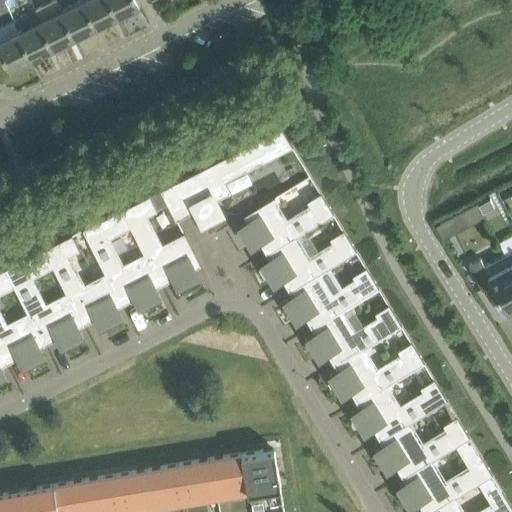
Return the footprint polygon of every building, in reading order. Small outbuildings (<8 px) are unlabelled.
[(0,0),(0,13),(10,9),(5,0),(0,0)] [(16,0),(5,0),(10,9),(19,4),(16,0)] [(76,35),(97,25),(85,0),(79,0),(63,8),(76,35)] [(85,0),(97,25),(119,14),(111,0),(85,0)] [(141,3),(139,0),(111,0),(119,14),(141,3)] [(54,46),(76,35),(63,8),(41,19),(54,46)] [(33,56),(54,46),(41,19),(20,29),(33,56)] [(0,45),(11,67),(33,56),(20,29),(0,39),(0,45)] [(222,210),(216,199),(232,191),(231,189),(229,190),(223,179),(263,159),(264,160),(293,145),(282,127),(161,188),(176,219),(197,208),(203,220),(222,210)] [(296,235),(334,212),(321,191),(310,198),(311,199),(309,200),(310,202),(309,202),(311,205),(287,220),(274,198),(276,197),(275,195),(244,214),(248,221),(241,225),(243,228),(241,230),(248,242),(250,240),(252,243),(259,239),(267,253),(296,235)] [(201,264),(185,231),(183,232),(185,234),(162,246),(146,215),(158,209),(150,194),(122,208),(146,254),(162,284),(175,277),(179,284),(198,274),(194,267),(201,264)] [(495,206),(491,198),(479,204),(483,212),(495,206)] [(478,202),(436,224),(443,238),(485,216),(478,202)] [(162,284),(146,254),(123,266),(108,235),(119,229),(111,214),(83,228),(107,274),(107,273),(123,303),(136,297),(140,303),(159,293),(156,287),(162,284)] [(319,273),(357,250),(344,229),(333,235),(333,236),(331,237),(333,239),(332,239),(334,242),(309,257),(296,235),(267,253),(271,258),(264,262),(266,266),(263,267),(271,279),(273,277),(275,281),(282,277),(290,290),(319,272),(319,273)] [(123,303),(107,273),(107,274),(84,285),(69,255),(80,249),(73,234),(45,248),(68,294),(69,293),(84,323),(97,316),(101,323),(120,314),(117,307),(123,303)] [(84,323),(69,293),(68,294),(45,305),(30,274),(41,269),(34,253),(6,268),(29,313),(30,313),(45,343),(59,336),(62,343),(82,333),(78,326),(84,323)] [(511,307),(511,265),(506,253),(485,264),(481,257),(469,264),(483,288),(493,283),(508,310),(511,307)] [(342,310),(379,287),(367,266),(356,273),(354,274),(355,276),(355,277),(356,280),(332,294),(319,273),(319,272),(290,290),(293,295),(286,300),(298,318),(305,314),(313,327),(341,310),(342,310)] [(45,343),(30,313),(29,313),(7,325),(0,311),(0,289),(2,288),(0,283),(0,350),(6,363),(20,356),(23,363),(43,353),(39,346),(45,343)] [(402,324),(389,303),(378,310),(379,310),(377,312),(378,313),(377,314),(379,317),(355,332),(342,310),(341,310),(313,327),(316,333),(309,337),(311,340),(309,342),(316,353),(318,352),(320,355),(327,351),(335,364),(364,347),(402,324)] [(387,384),(425,362),(412,340),(401,347),(401,348),(399,349),(400,351),(402,354),(377,369),(364,347),(335,364),(338,370),(332,374),(334,377),(331,379),(338,391),(341,389),(343,393),(350,388),(358,402),(387,384)] [(410,422),(447,399),(434,378),(424,384),(424,385),(422,386),(423,388),(422,388),(424,391),(400,406),(387,384),(358,402),(361,407),(354,411),(366,430),(372,426),(380,439),(409,421),(410,422)] [(432,459),(470,436),(457,415),(446,422),(447,422),(445,423),(446,425),(445,426),(447,429),(423,443),(410,422),(409,421),(380,439),(384,444),(377,449),(388,467),(395,463),(403,476),(432,459)] [(275,446),(243,451),(250,491),(280,486),(281,486),(275,446)] [(243,451),(212,457),(218,496),(250,491),(243,451)] [(455,496),(493,473),(480,452),(469,459),(467,461),(468,462),(468,463),(470,466),(445,481),(432,459),(403,476),(406,482),(400,486),(411,504),(418,500),(424,511),(427,511),(455,496)] [(212,457),(180,462),(187,502),(218,496),(212,457)] [(187,501),(180,461),(148,467),(155,506),(187,501)] [(155,506),(148,467),(117,472),(124,511),(155,506)] [(121,511),(124,511),(117,472),(86,478),(91,511),(121,511)] [(91,511),(86,478),(54,483),(59,511),(91,511)] [(59,511),(54,483),(23,489),(27,511),(59,511)] [(0,511),(27,511),(23,489),(0,492),(0,511)] [(511,511),(511,505),(502,489),(491,496),(492,497),(490,498),(491,500),(490,500),(492,503),(477,511),(464,511),(455,496),(427,511),(511,511)]
